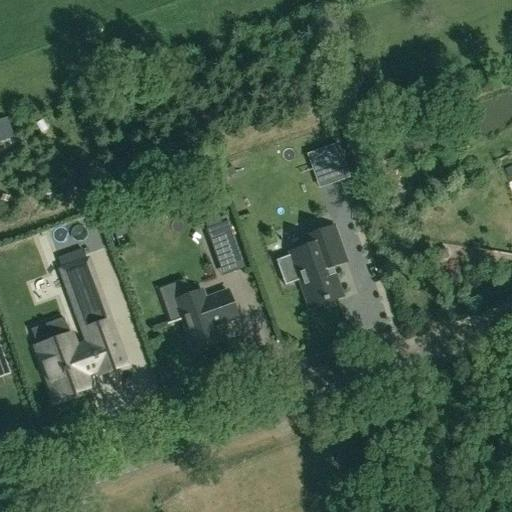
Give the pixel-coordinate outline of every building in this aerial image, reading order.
[(238,249),(229,222),(206,231),(216,257),(238,249)] [(345,260),(334,229),(307,239),(310,248),(291,255),(309,306),(323,301),(323,303),(327,301),(327,300),(341,295),(330,265),(345,260)] [(61,271),(69,291),(95,282),(87,261),(61,271)] [(238,319),(228,293),(205,301),(202,292),(176,301),(193,349),(219,340),(213,324),(220,322),(221,325),(238,319)] [(63,318),(31,330),(38,349),(36,349),(54,399),(89,386),(85,374),(98,369),(99,373),(125,364),(110,323),(71,337),(70,337),(63,318)] [(441,472),(456,470),(453,444),(439,446),(441,472)]
